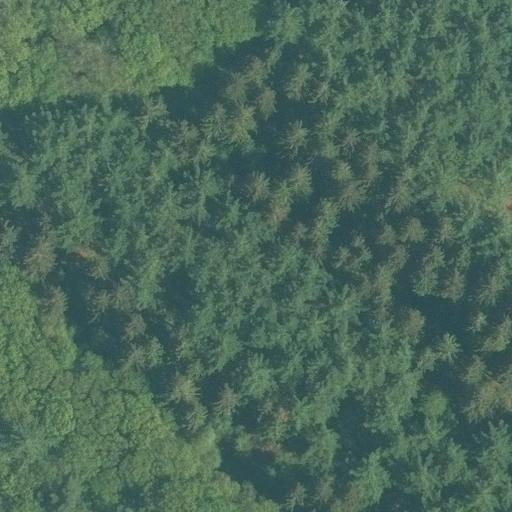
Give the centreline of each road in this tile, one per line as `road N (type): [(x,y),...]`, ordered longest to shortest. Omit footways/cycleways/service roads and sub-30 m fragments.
road 1 (track): [(124,79),(211,52),(253,0)]
road 2 (track): [(0,110),(124,79)]
